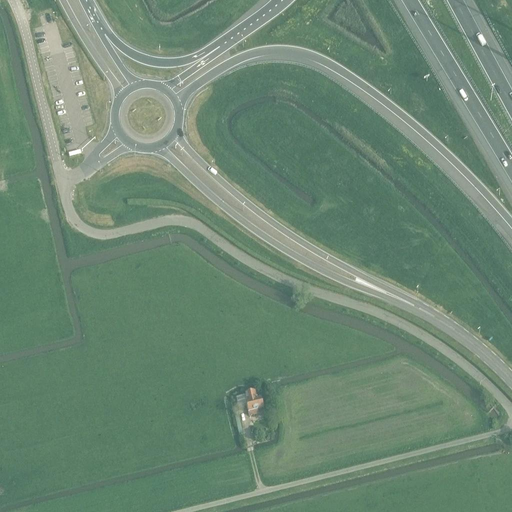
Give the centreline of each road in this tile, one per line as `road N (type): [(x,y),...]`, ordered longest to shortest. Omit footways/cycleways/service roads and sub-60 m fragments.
road 1 (unclassified): [(511,410),(457,357),(390,315),(307,288),(188,224),(91,234),(71,216),(62,184)]
road 2 (motorway): [(178,106),(191,88),(246,56),(291,51),(316,58),(420,130),(511,223)]
road 3 (secondary): [(157,148),(266,237),(375,289)]
road 4 (secondary): [(375,289),(223,184),(174,135)]
road 5 (motorway): [(410,0),(511,173)]
road 6 (unclassified): [(13,0),(62,184)]
road 7 (secondary): [(511,378),(464,337),(375,289)]
